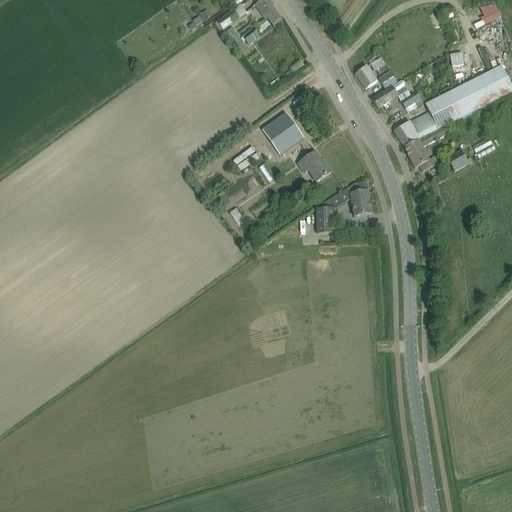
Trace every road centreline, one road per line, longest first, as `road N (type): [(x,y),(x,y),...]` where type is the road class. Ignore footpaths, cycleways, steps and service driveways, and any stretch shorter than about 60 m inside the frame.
road 1 (tertiary): [(431,511),(411,373),(403,225),(378,149),(287,0)]
road 2 (track): [(411,373),(442,363),(511,294)]
